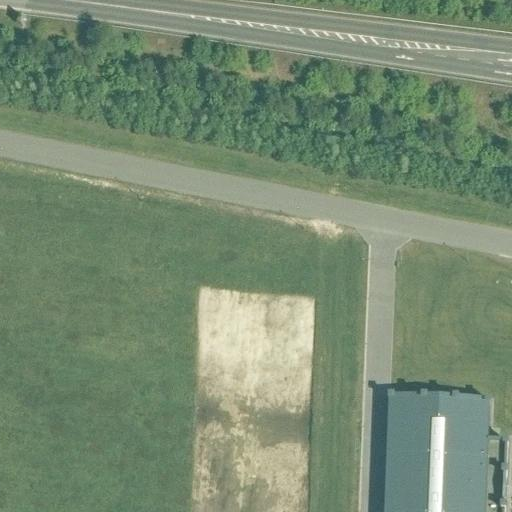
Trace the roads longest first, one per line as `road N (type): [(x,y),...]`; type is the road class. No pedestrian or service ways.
road 1 (residential): [(511,247),(0,145)]
road 2 (secondary): [(511,68),(1,0)]
